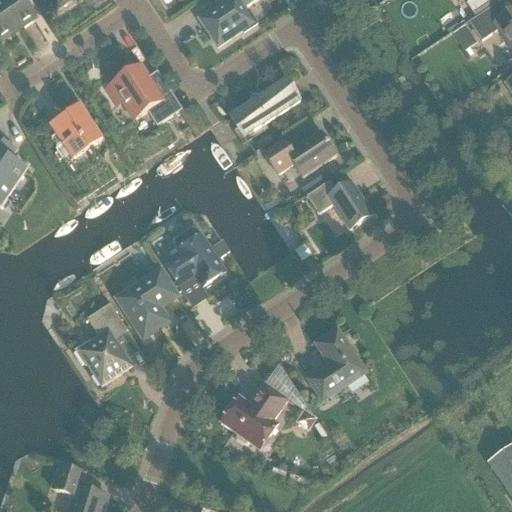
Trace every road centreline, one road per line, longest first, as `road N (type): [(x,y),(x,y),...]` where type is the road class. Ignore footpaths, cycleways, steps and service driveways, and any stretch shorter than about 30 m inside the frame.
road 1 (residential): [(143,511),(190,374),(416,218),(296,29)]
road 2 (residential): [(296,29),(200,93),(140,12)]
road 3 (residential): [(8,92),(140,12)]
